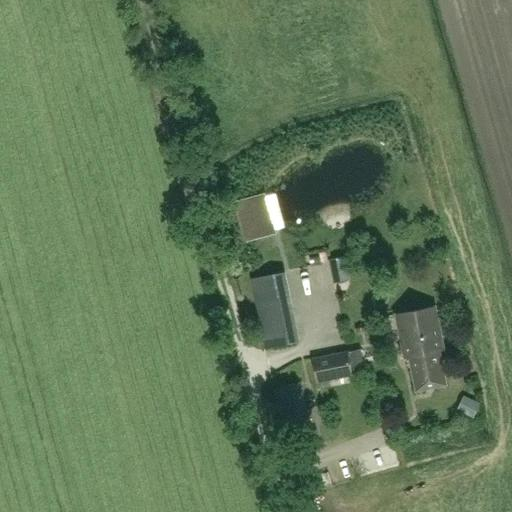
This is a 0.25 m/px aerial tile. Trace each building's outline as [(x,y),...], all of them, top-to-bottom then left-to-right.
[(277,227),(268,191),(241,199),(250,235),(277,227)] [(328,261),(333,285),(350,281),(346,257),(328,261)] [(251,279),(265,350),(299,343),(286,272),(251,279)] [(441,320),(438,320),(435,306),(396,315),(406,359),(411,358),(418,392),(447,386),(440,352),(445,351),(441,336),(445,335),(448,333),(445,321),(441,320)] [(335,307),(318,308),(321,344),(337,343),(335,307)] [(347,353),(312,359),(316,383),(352,376),(347,353)] [(312,430),(299,382),(274,389),(287,437),(312,430)] [(462,401),(456,413),(471,420),(477,408),(462,401)]
